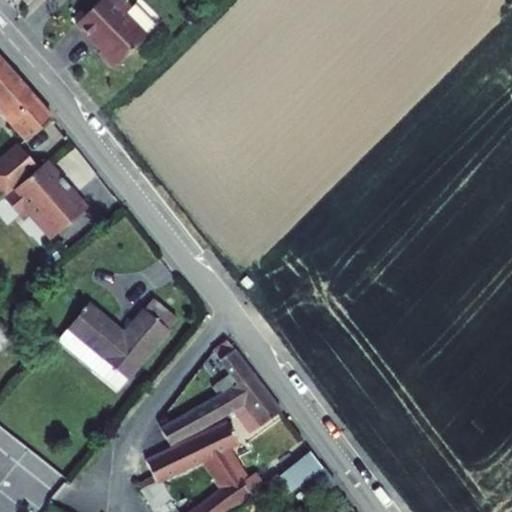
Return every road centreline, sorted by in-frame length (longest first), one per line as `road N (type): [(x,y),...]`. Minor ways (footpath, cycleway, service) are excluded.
road 1 (residential): [(0,30),(230,312)]
road 2 (residential): [(230,312),(381,511)]
road 3 (residential): [(118,500),(124,454),(141,419),(230,312)]
